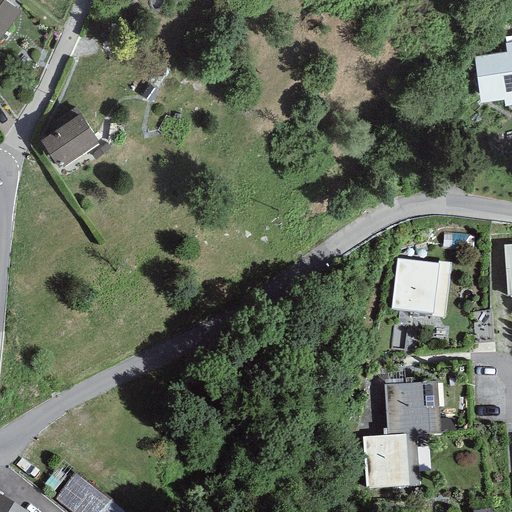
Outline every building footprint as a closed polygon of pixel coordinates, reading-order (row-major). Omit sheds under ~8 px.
[(10,0),(0,0),(0,47),(8,52),(33,15),(10,0)] [(507,53),(475,58),(481,102),(511,98),(511,42),(506,43),(507,53)] [(84,111),(41,138),(61,169),(104,142),(84,111)] [(511,245),(501,247),(506,300),(511,299),(511,245)] [(450,266),(398,260),(393,307),(444,313),(450,266)] [(388,434),(362,436),(366,489),(419,485),(415,433),(443,431),(439,379),(384,383),(388,434)] [(131,511),(76,470),(54,498),(72,511),(131,511)] [(32,511),(0,496),(0,511),(32,511)]
